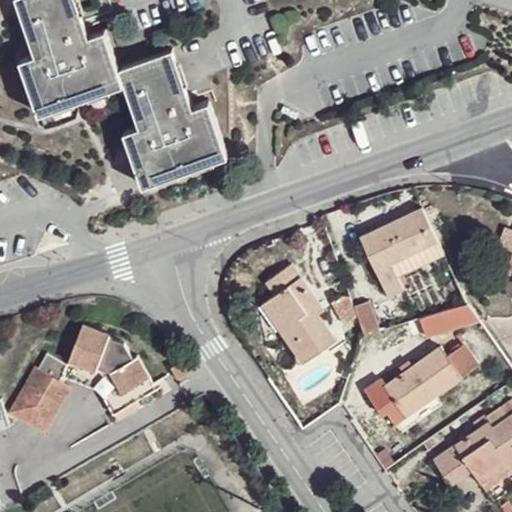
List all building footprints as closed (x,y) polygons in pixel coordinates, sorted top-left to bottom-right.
[(230,155),(212,103),(199,106),(192,86),(184,88),(177,68),(183,65),(178,52),(123,69),(110,31),(93,36),(86,14),(79,16),(73,0),(21,0),(40,55),(26,60),(44,113),(57,109),(56,103),(76,96),(78,103),(94,97),(92,92),(114,85),(115,90),(130,85),(143,128),(129,131),(147,185),(161,181),(159,174),(179,168),(182,173),(197,168),(195,162),(217,155),(218,160),(230,155)] [(73,0),(79,16),(86,14),(90,13),(85,0),(73,0)] [(184,88),(192,86),(193,85),(187,65),(183,65),(177,68),(184,88)] [(92,92),(94,97),(95,101),(116,95),(115,90),(114,85),(92,92)] [(56,103),(57,109),(59,113),(79,106),(78,103),(76,96),(56,103)] [(195,162),(197,168),(199,172),(219,165),(218,160),(217,155),(195,162)] [(159,174),(161,181),(162,184),(183,177),(182,173),(179,168),(159,174)] [(443,240),(427,206),(395,220),(364,234),(392,294),(412,285),(406,273),(400,260),(443,240)] [(406,273),(449,252),(443,240),(400,260),(406,273)] [(284,291),(277,296),(294,320),(288,326),(311,358),(343,336),(326,311),(332,307),(297,260),(285,268),(273,276),(284,291)] [(294,320),(277,296),(271,302),(288,326),(294,320)] [(472,305),(422,316),(426,336),(476,324),(472,305)] [(121,416),(135,407),(156,393),(134,359),(129,363),(118,345),(106,340),(108,336),(79,326),(64,365),(56,384),(70,390),(81,394),(83,387),(87,378),(96,382),(121,416)] [(378,380),(365,390),(381,413),(395,403),(403,414),(476,360),(461,342),(445,355),(438,347),(411,366),(384,386),(378,380)] [(70,390),(56,384),(64,365),(46,354),(37,370),(35,369),(11,416),(46,434),(70,390)] [(83,387),(93,390),(96,382),(87,378),(83,387)] [(138,411),(135,407),(121,416),(96,382),(93,390),(116,426),(138,411)] [(0,511),(3,510),(0,502),(0,429),(10,426),(1,398),(0,398),(0,511)] [(474,469),(480,476),(505,459),(508,464),(511,461),(511,412),(495,426),(490,420),(437,458),(445,471),(454,483),(474,469)] [(505,459),(480,476),(484,482),(508,464),(505,459)]
